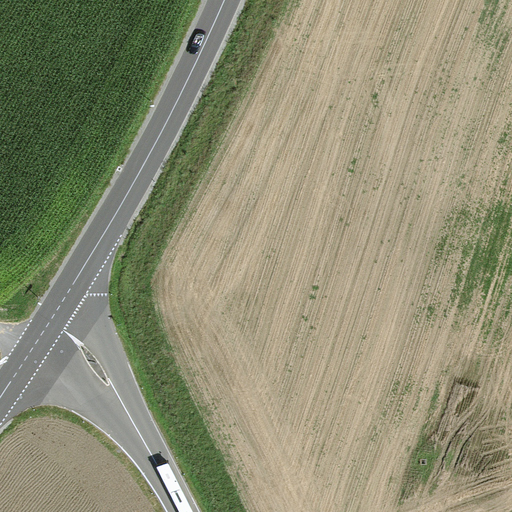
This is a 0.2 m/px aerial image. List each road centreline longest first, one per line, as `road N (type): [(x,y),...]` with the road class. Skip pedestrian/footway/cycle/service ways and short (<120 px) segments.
road 1 (tertiary): [(57,311),(142,167),(224,0)]
road 2 (tertiary): [(182,511),(108,378),(57,311)]
